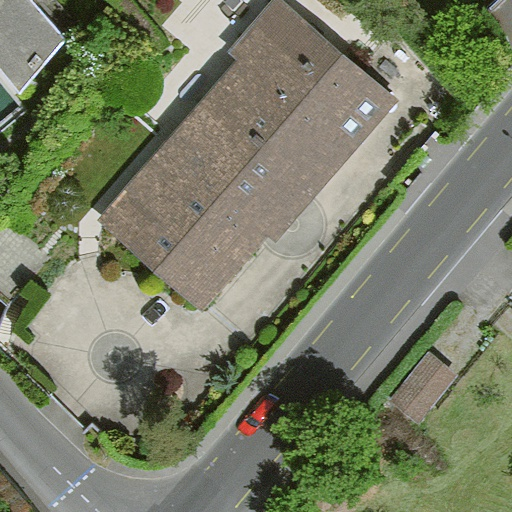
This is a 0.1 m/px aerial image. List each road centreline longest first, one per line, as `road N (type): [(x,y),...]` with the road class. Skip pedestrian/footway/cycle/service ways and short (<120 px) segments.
road 1 (tertiary): [(205,511),(511,148)]
road 2 (residential): [(99,511),(0,410)]
